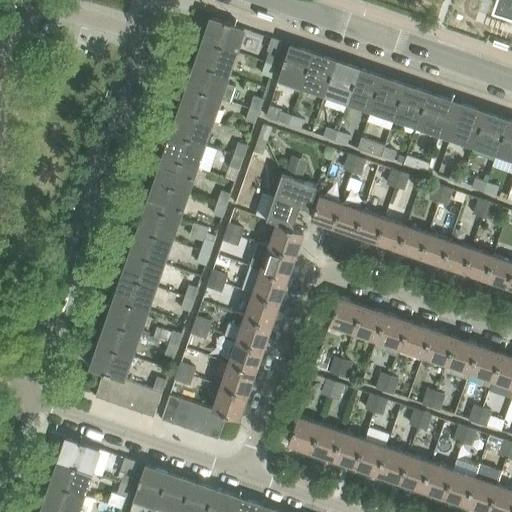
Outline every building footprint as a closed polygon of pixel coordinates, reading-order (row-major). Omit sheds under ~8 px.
[(203,38),(202,39),(236,50),(244,27),(230,22),(231,21),(224,19),(224,20),(210,15),(207,26),(208,26),(204,39),(203,38)] [(274,64),(282,40),(271,36),(267,48),(269,49),(265,60),(274,64)] [(195,61),(194,62),(228,74),(236,50),(202,39),(200,47),(199,49),(200,49),(196,62),(195,61)] [(300,46),(290,43),(278,76),(302,84),(313,51),(312,52),(300,47),(300,46)] [(323,55),(323,54),(313,51),(302,84),(325,92),(336,59),(336,58),(335,59),(323,55)] [(346,62),(336,59),(325,92),(348,100),(360,67),(359,66),(358,67),(346,63),(346,62)] [(274,64),(265,60),(260,73),(270,76),(274,64)] [(187,85),(186,85),(220,97),(229,100),(234,84),(225,81),(228,74),(194,62),(192,70),(191,72),(192,72),(188,85),(187,85)] [(369,70),(360,67),(348,100),(371,108),(383,75),(382,74),(381,75),(369,71),(369,70)] [(392,79),(392,78),(383,75),(371,108),(395,116),(406,83),(405,82),(404,83),(392,79)] [(416,86),(406,83),(395,116),(418,124),(429,91),(428,90),(428,91),(415,87),(416,86)] [(179,108),(178,109),(211,120),(220,97),(186,85),(186,86),(184,93),(183,95),(184,96),(180,108),(179,108)] [(438,95),(439,94),(429,91),(418,124),(441,132),(445,134),(457,100),(451,98),(451,99),(438,95)] [(253,95),(249,107),(258,110),(262,98),(253,95)] [(458,101),(457,100),(445,134),(446,134),(473,143),(484,110),(475,106),(474,107),(462,103),(462,102),(458,101)] [(254,122),(258,110),(249,107),(245,119),(254,122)] [(211,120),(178,109),(176,116),(175,118),(176,119),(172,131),(171,131),(170,132),(203,144),(211,120)] [(277,119),(289,123),(292,113),(280,109),(277,119)] [(473,143),(496,151),(507,118),(498,114),(498,115),(485,111),(485,110),(484,110),(473,143)] [(304,118),(292,113),(289,123),(301,127),(304,118)] [(509,118),(507,118),(496,151),(511,156),(511,120),(508,119),(509,118)] [(262,123),(258,136),(267,139),(272,126),(262,123)] [(326,125),(323,135),(334,139),(337,129),(326,125)] [(337,129),(334,139),(347,143),(351,133),(337,129)] [(162,155),(162,156),(195,167),(203,144),(170,132),(168,139),(167,141),(168,142),(164,154),(163,154),(162,155)] [(263,153),(267,139),(258,136),(253,149),(263,153)] [(385,144),(364,137),(360,148),(381,155),(385,145),(385,144)] [(237,142),(233,154),(242,157),(246,145),(237,142)] [(385,145),(381,155),(394,159),(397,149),(385,145)] [(348,152),(343,166),(351,169),(356,155),(348,152)] [(428,171),(431,161),(408,153),(405,163),(428,171)] [(242,157),(233,154),(225,177),(234,180),(242,157)] [(285,173),(301,178),(308,159),(292,154),(285,173)] [(356,155),(351,169),(360,172),(364,158),(356,155)] [(154,179),(187,190),(195,167),(162,156),(160,162),(159,164),(160,165),(155,179),(154,179)] [(392,167),(387,181),(395,184),(400,170),(392,167)] [(447,177),(459,182),(463,172),(451,168),(447,177)] [(400,170),(395,184),(403,187),(408,173),(400,170)] [(276,221),(292,226),(299,204),(308,207),(307,207),(309,208),(317,183),(301,178),(285,173),(282,171),(266,217),(276,221)] [(483,189),(486,180),(474,176),(471,185),(483,189)] [(149,195),(146,202),(179,214),(187,190),(154,179),(154,180),(155,180),(150,194),(149,194),(149,195)] [(498,184),(486,180),(483,189),(495,194),(498,184)] [(435,182),(430,196),(439,199),(443,185),(435,182)] [(443,185),(439,199),(447,202),(452,188),(443,185)] [(217,200),(226,204),(230,192),(221,188),(217,200)] [(311,217),(332,224),(341,201),(319,193),(311,217)] [(479,197),(474,211),(482,214),(487,200),(479,197)] [(236,199),(234,206),(241,209),(244,202),(236,199)] [(217,200),(213,211),(222,215),(226,204),(217,200)] [(487,200),(482,214),(491,217),(495,203),(487,200)] [(341,201),(332,224),(354,232),(362,208),(341,201)] [(138,225),(138,226),(171,237),(179,214),(146,202),(145,205),(146,205),(142,218),(141,217),(141,218),(138,225)] [(354,232),(376,239),(384,216),(362,208),(354,232)] [(384,216),(376,239),(398,247),(406,223),(384,216)] [(203,239),(205,235),(208,224),(195,219),(190,234),(203,239)] [(229,221),(226,229),(241,234),(243,226),(229,221)] [(303,230),(292,226),(276,221),(268,244),(295,253),(303,230)] [(406,223),(398,247),(420,254),(428,230),(406,223)] [(133,242),(130,249),(163,260),(171,237),(138,226),(137,228),(138,228),(134,241),(133,240),(133,242)] [(226,229),(223,238),(238,243),(241,234),(226,229)] [(428,230),(420,254),(442,262),(450,238),(428,230)] [(205,235),(203,239),(200,247),(210,250),(214,238),(205,235)] [(450,238),(442,262),(463,269),(471,245),(450,238)] [(295,253),(268,244),(258,241),(250,264),(287,277),(295,253)] [(471,245),(463,269),(485,277),(493,253),(471,245)] [(206,262),(210,250),(200,247),(196,259),(206,262)] [(122,272),(155,284),(163,260),(130,249),(129,251),(130,251),(126,264),(125,263),(125,265),(122,272)] [(218,253),(210,276),(224,281),(232,258),(218,253)] [(511,259),(493,253),(485,277),(507,284),(511,269),(511,259)] [(250,264),(242,287),(252,291),(279,300),(287,277),(250,264)] [(114,295),(114,296),(147,307),(155,284),(122,272),(121,274),(122,274),(118,287),(117,286),(114,295)] [(210,276),(207,284),(222,289),(224,281),(210,276)] [(3,282),(0,302),(0,305),(12,308),(16,284),(3,282)] [(188,282),(184,294),(194,297),(198,285),(188,282)] [(271,323),(279,300),(252,291),(244,314),(271,323)] [(190,309),(194,297),(184,294),(180,306),(190,309)] [(352,330),(362,303),(338,295),(329,322),(352,330)] [(106,318),(106,319),(139,330),(147,307),(114,296),(114,297),(115,298),(110,310),(109,309),(109,311),(106,318)] [(385,311),(362,303),(352,330),(376,338),(385,311)] [(376,338),(373,346),(396,354),(399,346),(408,319),(385,311),(376,338)] [(196,314),(194,323),(208,328),(211,320),(196,314)] [(228,321),(224,333),(236,337),(263,347),(271,323),(244,314),(240,325),(228,321)] [(139,330),(106,319),(106,320),(107,321),(102,333),(101,333),(99,341),(98,342),(131,354),(139,330)] [(432,327),(408,319),(399,346),(422,354),(432,327)] [(194,323),(191,331),(206,336),(208,328),(194,323)] [(156,325),(152,335),(164,339),(167,329),(156,325)] [(455,335),(432,327),(422,354),(446,362),(455,335)] [(172,328),(168,340),(178,344),(182,332),(172,328)] [(263,347),(236,337),(224,333),(219,346),(232,350),(228,361),(255,370),(263,347)] [(446,362),(443,370),(466,378),(469,370),(478,343),(455,335),(446,362)] [(174,356),(178,344),(168,340),(164,352),(174,356)] [(103,370),(115,374),(123,377),(131,354),(98,342),(98,343),(99,344),(94,356),(93,356),(93,357),(91,364),(90,366),(103,370)] [(501,351),(478,343),(469,370),(492,378),(501,351)] [(511,354),(501,351),(492,378),(511,384),(511,354)] [(330,370),(338,372),(343,358),(335,355),(330,370)] [(351,361),(343,358),(338,372),(346,375),(351,361)] [(180,361),(177,369),(193,375),(195,366),(180,361)] [(220,384),(247,393),(255,370),(228,361),(220,384)] [(177,369),(174,378),(190,383),(193,375),(177,369)] [(103,370),(95,395),(107,399),(115,374),(103,370)] [(381,371),(376,386),(385,388),(390,374),(381,371)] [(107,399),(118,403),(127,378),(123,377),(115,374),(107,399)] [(390,374),(385,388),(393,391),(398,377),(390,374)] [(156,375),(152,387),(162,390),(166,378),(156,375)] [(321,391),(330,394),(335,380),(327,377),(321,391)] [(127,378),(118,403),(130,407),(138,382),(127,378)] [(343,383),(335,380),(330,394),(338,397),(343,383)] [(130,407),(142,411),(150,386),(138,382),(130,407)] [(215,408),(226,412),(239,417),(247,393),(220,384),(212,407),(215,408)] [(162,390),(152,387),(150,386),(142,411),(153,415),(162,390)] [(428,387),(423,402),(431,404),(436,390),(428,387)] [(436,390),(431,404),(439,407),(444,393),(436,390)] [(370,392),(365,406),(374,409),(379,395),(370,392)] [(172,421),(181,397),(169,393),(161,417),(172,421)] [(379,395),(374,409),(382,412),(387,398),(379,395)] [(172,421),(184,425),(192,401),(181,397),(172,421)] [(184,425),(195,429),(203,405),(192,401),(184,425)] [(474,403),(469,418),(478,420),(483,406),(474,403)] [(195,429),(206,433),(215,408),(212,407),(203,405),(195,429)] [(483,406),(478,420),(501,429),(504,419),(489,414),(491,409),(483,406)] [(414,407),(409,422),(418,424),(423,410),(414,407)] [(206,433),(218,437),(226,412),(215,408),(206,433)] [(423,410),(418,424),(426,427),(431,413),(423,410)] [(298,413),(297,413),(288,441),(310,449),(319,421),(298,413)] [(310,449),(332,456),(342,429),(319,421),(310,449)] [(459,422),(454,437),(462,440),(467,425),(459,422)] [(364,436),(354,464),(377,472),(386,444),(385,444),(389,432),(368,425),(364,436)] [(467,425),(462,440),(471,443),(476,428),(467,425)] [(342,429),(332,456),(354,464),(364,436),(342,429)] [(66,435),(58,459),(91,470),(102,474),(110,451),(99,447),(86,442),(86,441),(80,439),(79,440),(66,435)] [(503,438),(498,452),(507,455),(511,441),(503,438)] [(386,444),(377,472),(399,479),(408,452),(386,444)] [(408,452),(399,479),(421,487),(430,460),(408,452)] [(125,469),(121,480),(130,483),(138,460),(125,455),(120,468),(125,469)] [(83,494),(91,470),(58,459),(50,482),(83,494)] [(453,468),(430,460),(421,487),(443,495),(453,468)] [(145,463),(134,496),(158,504),(169,471),(168,470),(168,471),(155,467),(156,466),(145,463)] [(443,495),(465,502),(475,475),(453,468),(443,495)] [(158,504),(181,511),(192,479),(191,478),(191,479),(178,475),(179,474),(169,471),(158,504)] [(497,483),(475,475),(465,502),(488,510),(497,483)] [(181,511),(180,511),(206,511),(215,487),(214,486),(214,487),(202,483),(202,482),(192,479),(181,511)] [(126,495),(130,483),(121,480),(117,492),(126,495)] [(61,511),(77,511),(83,494),(50,482),(42,505),(61,511)] [(488,510),(493,511),(511,511),(511,488),(497,483),(488,510)] [(206,511),(232,511),(238,495),(237,494),(237,495),(225,491),(225,490),(215,487),(206,511)] [(248,498),(238,495),(232,511),(257,511),(261,502),(260,502),(260,503),(248,499),(248,498)] [(257,511),(283,511),(284,510),(283,510),(283,511),(271,507),(271,506),(261,502),(257,511)]
